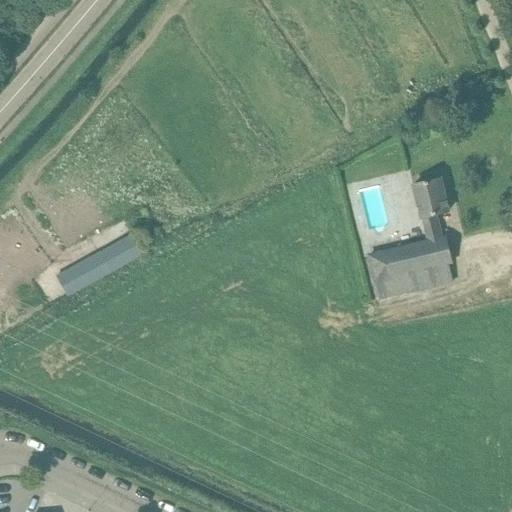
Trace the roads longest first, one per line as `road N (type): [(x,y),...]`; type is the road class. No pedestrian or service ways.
road 1 (unclassified): [(157,511),(25,449),(0,450)]
road 2 (tertiary): [(0,111),(97,0)]
